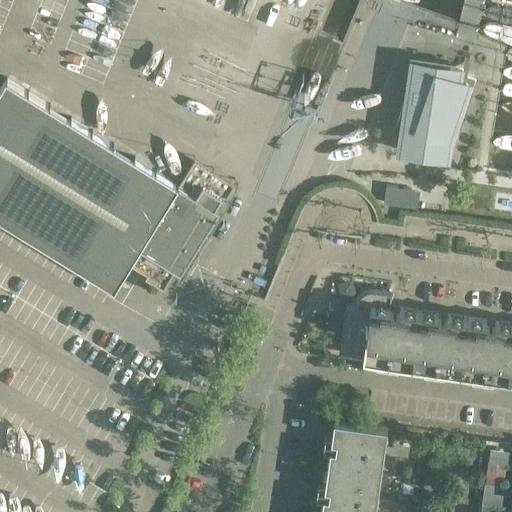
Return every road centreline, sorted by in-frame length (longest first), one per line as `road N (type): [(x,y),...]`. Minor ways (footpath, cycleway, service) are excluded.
road 1 (residential): [(511,281),(303,250)]
road 2 (residential): [(202,511),(261,361)]
road 3 (residential): [(259,511),(272,415),(261,361)]
